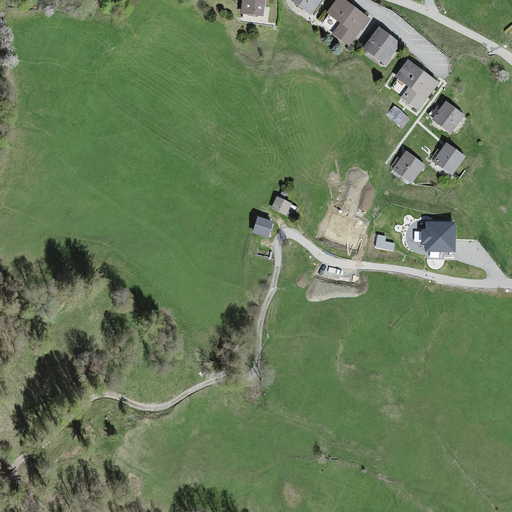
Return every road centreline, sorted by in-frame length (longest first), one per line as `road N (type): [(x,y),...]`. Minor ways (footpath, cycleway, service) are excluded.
road 1 (track): [(46,511),(11,465),(82,399),(110,394),(150,409),(203,380),(255,369),(278,230)]
road 2 (residential): [(278,230),(337,260),(511,284)]
road 3 (residential): [(511,61),(398,0)]
